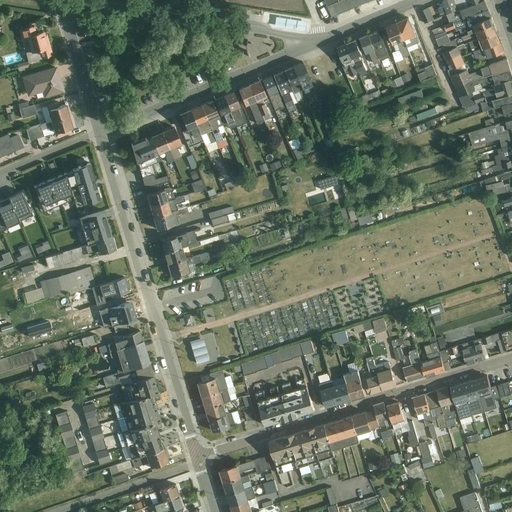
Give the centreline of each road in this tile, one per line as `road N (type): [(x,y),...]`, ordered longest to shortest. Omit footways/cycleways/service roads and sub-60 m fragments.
road 1 (residential): [(100,133),(198,456)]
road 2 (residential): [(511,358),(198,456)]
road 3 (residential): [(320,40),(67,0)]
road 4 (residential): [(320,40),(100,133)]
road 5 (residential): [(59,0),(100,133)]
road 6 (unknown): [(267,434),(291,492),(331,483),(343,489),(345,505)]
